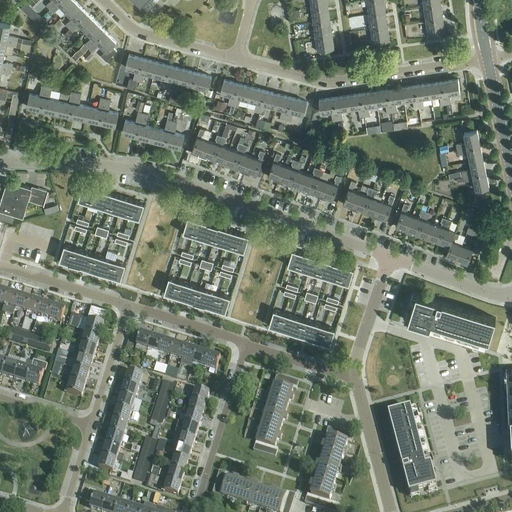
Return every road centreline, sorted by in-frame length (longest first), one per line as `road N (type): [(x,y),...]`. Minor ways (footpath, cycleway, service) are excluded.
road 1 (residential): [(389,257),(159,175),(0,162)]
road 2 (residential): [(235,59),(328,82),(487,59)]
road 3 (residential): [(246,345),(194,511)]
road 4 (residential): [(101,0),(140,33),(235,59)]
road 5 (residential): [(354,375),(390,511)]
road 6 (residential): [(127,306),(0,265)]
road 7 (residential): [(511,296),(389,257)]
road 8 (residential): [(246,345),(127,306)]
road 9 (residential): [(90,425),(127,306)]
road 10 (residential): [(389,257),(354,375)]
road 11 (tertiary): [(511,178),(487,59)]
